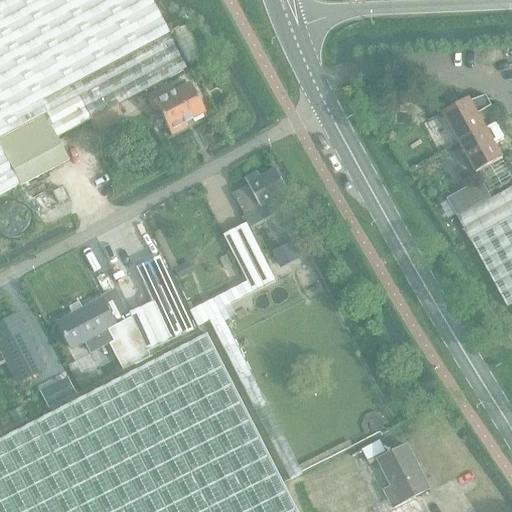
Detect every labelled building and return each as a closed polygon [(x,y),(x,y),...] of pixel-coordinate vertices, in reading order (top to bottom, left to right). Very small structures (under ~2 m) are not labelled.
[(147,0),(0,0),(0,193),(17,185),(0,152),(0,137),(43,115),(55,138),(90,119),(116,105),(184,69),(147,0)] [(181,124),(202,113),(187,85),(173,92),(171,88),(147,100),(153,113),(156,111),(169,136),(184,128),(181,124)] [(442,114),(458,143),(484,129),(483,127),(476,115),(490,107),(484,96),(470,103),(468,100),(442,114)] [(0,152),(17,185),(18,187),(67,161),(55,138),(43,115),(0,137),(0,152)] [(494,120),(483,127),(484,129),(458,143),(475,174),(501,160),(492,143),(503,136),(494,120)] [(248,186),(241,190),(232,195),(243,217),(260,208),(261,209),(288,194),(275,171),(260,179),(257,174),(245,181),(248,186)] [(446,199),(456,217),(491,198),(484,185),(474,191),(471,185),(446,199)] [(511,187),(457,217),(507,308),(511,306),(511,187)] [(62,189),(56,193),(64,203),(70,199),(62,189)] [(223,236),(247,283),(253,294),(277,283),(247,224),(223,236)] [(292,244),(273,253),(281,269),(299,260),(292,244)] [(154,303),(130,314),(148,352),(193,331),(160,258),(138,268),(154,303)] [(178,280),(189,275),(184,265),(178,267),(174,269),(174,270),(178,280)] [(102,298),(56,323),(71,351),(85,344),(91,355),(115,342),(109,331),(117,327),(118,330),(129,324),(118,304),(107,310),(102,298)] [(213,300),(190,312),(198,327),(209,321),(290,480),(301,474),(225,323),(213,300)] [(8,331),(0,335),(0,349),(17,383),(34,374),(45,369),(20,321),(12,325),(6,328),(8,331)] [(60,353),(69,348),(64,338),(55,343),(60,353)] [(0,442),(0,511),(294,511),(203,340),(0,442)] [(137,344),(120,354),(126,365),(143,355),(137,344)] [(57,384),(41,392),(48,406),(64,398),(57,384)] [(9,413),(15,427),(27,422),(21,408),(9,413)] [(388,457),(378,462),(391,487),(382,491),(392,509),(429,490),(407,447),(388,457)] [(390,511),(439,511),(430,492),(390,511)]
